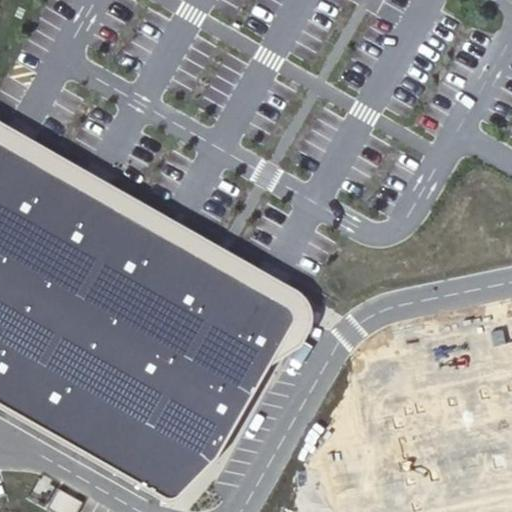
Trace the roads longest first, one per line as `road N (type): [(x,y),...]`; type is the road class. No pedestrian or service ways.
road 1 (unclassified): [(511,283),(397,305),(349,330),(240,511)]
road 2 (unclassified): [(134,511),(0,436)]
